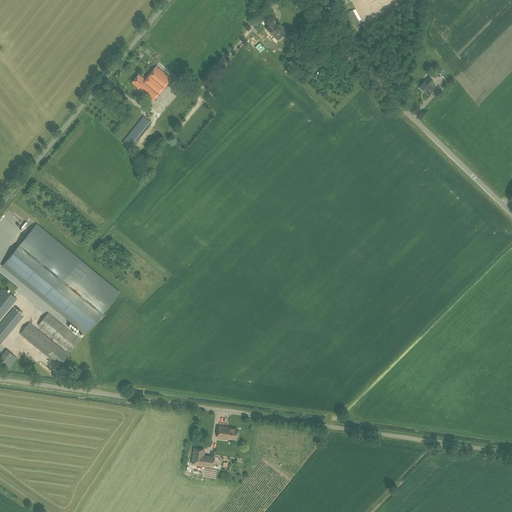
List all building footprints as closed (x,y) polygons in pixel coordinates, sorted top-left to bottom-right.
[(188,45),(214,12),(209,8),(183,41),(188,45)] [(360,24),(352,10),(348,13),(356,27),(360,24)] [(208,51),(229,25),(224,21),(204,47),(208,51)] [(278,40),(285,33),(281,30),(281,31),(277,27),(277,28),(272,23),(266,29),(278,40)] [(308,56),(302,50),(291,60),(296,66),(308,56)] [(153,100),(171,79),(157,66),(145,80),(139,75),(132,82),(141,89),(140,90),(153,100)] [(433,82),(430,79),(428,77),(419,87),(422,90),(423,89),(428,95),(434,89),(430,85),(433,82)] [(126,142),(145,116),(142,113),(136,120),(133,118),(119,137),(126,142)] [(85,335),(102,315),(104,317),(106,314),(104,313),(120,293),(80,260),(37,224),(2,266),(45,302),(85,335)] [(5,289),(0,294),(0,320),(17,299),(5,289)] [(22,297),(27,301),(31,297),(26,293),(22,297)] [(14,308),(0,324),(0,344),(24,316),(14,308)] [(71,352),(81,340),(48,313),(38,325),(71,352)] [(69,355),(29,323),(20,334),(59,366),(69,355)] [(18,359),(6,349),(0,356),(0,360),(9,369),(18,359)] [(236,439),(237,430),(230,428),(231,428),(219,426),(217,437),(229,439),(229,438),(236,439)] [(194,448),(192,464),(213,467),(214,457),(203,456),(204,450),(194,448)]
